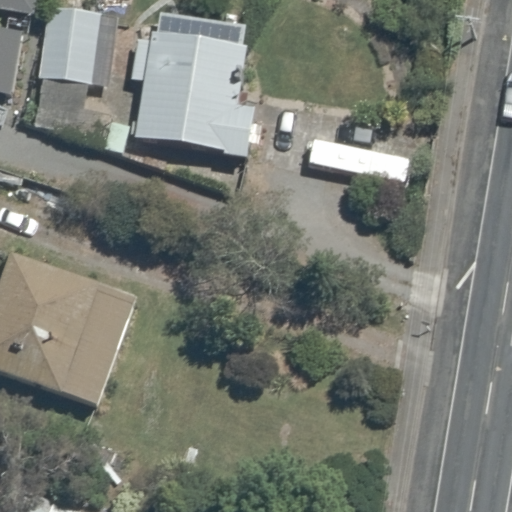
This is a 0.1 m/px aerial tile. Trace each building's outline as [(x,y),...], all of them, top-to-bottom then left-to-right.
[(47,0),(0,0),(0,10),(44,18),(47,0)] [(109,11),(54,6),(47,80),(102,85),(109,11)] [(183,28),(149,23),(141,81),(154,83),(146,140),(257,154),(263,110),(249,108),(257,45),(182,36),(183,28)] [(31,33),(0,28),(0,95),(22,99),(31,33)] [(406,146),(342,140),(339,171),(404,177),(406,146)] [(0,308),(0,372),(108,412),(149,300),(24,254),(3,310),(0,308)] [(104,511),(49,487),(37,511),(104,511)]
